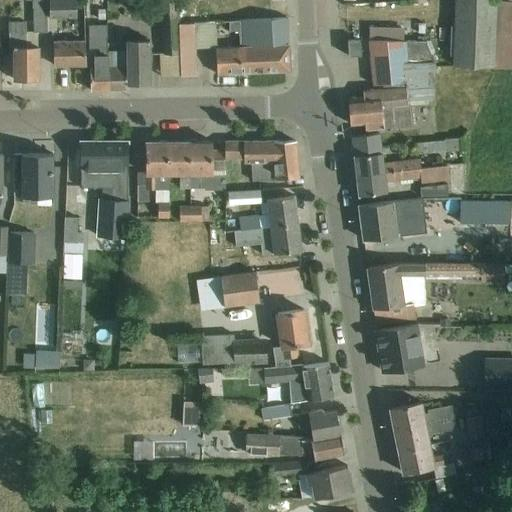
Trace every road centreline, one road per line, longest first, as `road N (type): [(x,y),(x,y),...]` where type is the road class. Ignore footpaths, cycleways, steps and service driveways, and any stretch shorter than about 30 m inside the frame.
road 1 (tertiary): [(384,511),(328,157),(305,107)]
road 2 (tertiary): [(0,121),(95,110),(305,107)]
